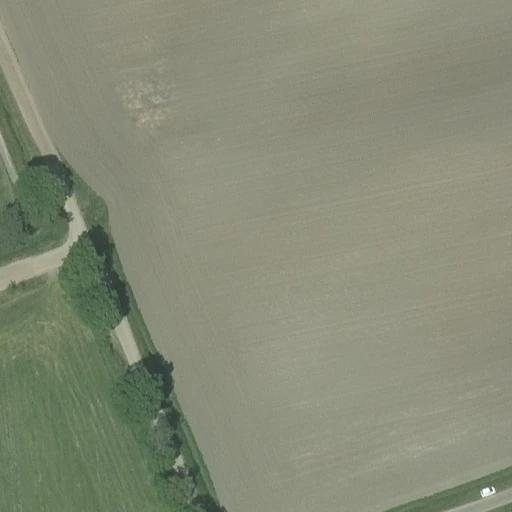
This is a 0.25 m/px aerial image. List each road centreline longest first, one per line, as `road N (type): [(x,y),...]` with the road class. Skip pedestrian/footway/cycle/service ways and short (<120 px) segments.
road 1 (unclassified): [(65,201),(195,511)]
road 2 (track): [(0,48),(65,201)]
